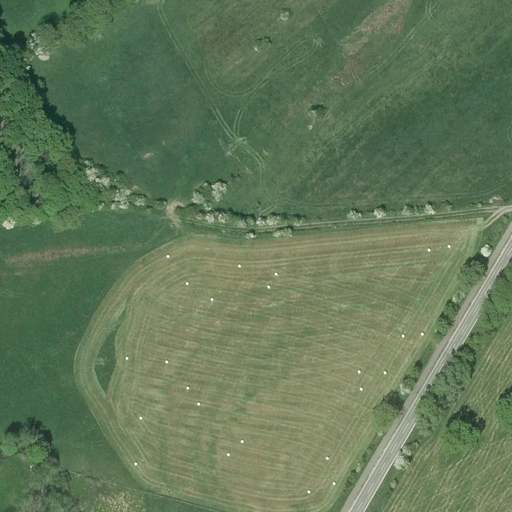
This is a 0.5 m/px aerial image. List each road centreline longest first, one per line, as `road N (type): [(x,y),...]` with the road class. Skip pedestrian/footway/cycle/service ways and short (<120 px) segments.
road 1 (track): [(511,209),(259,231),(120,201),(0,219)]
road 2 (tertiary): [(357,511),(511,257)]
